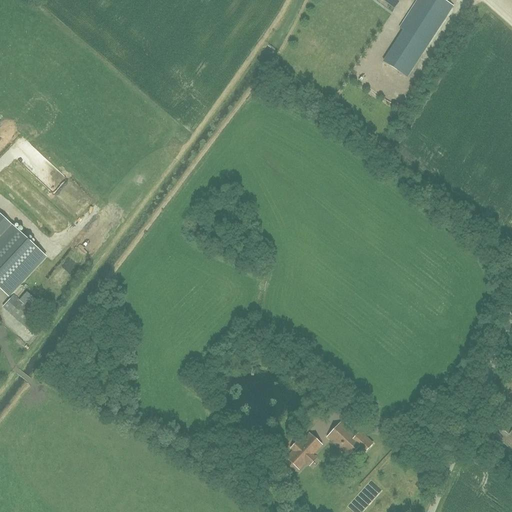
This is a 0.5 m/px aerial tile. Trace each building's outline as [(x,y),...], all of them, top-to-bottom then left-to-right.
[(401,0),(382,0),(395,9),(401,0)] [(426,47),(452,8),(441,0),(418,0),(399,28),(426,47)] [(410,80),(425,60),(410,49),(395,68),(410,80)] [(81,217),(94,202),(75,185),(62,199),(81,217)] [(4,244),(0,239),(0,289),(7,297),(8,297),(10,296),(45,258),(16,231),(4,244)] [(19,297),(7,310),(37,336),(48,323),(19,297)] [(511,452),(511,426),(506,421),(494,437),(511,452)] [(360,433),(355,438),(340,424),(328,438),(349,458),(358,448),(364,454),(372,445),(360,433)] [(287,459),(299,470),(306,462),(310,466),(316,459),(312,456),(317,450),(321,446),(318,442),(310,435),(309,434),(300,444),(297,442),(291,449),(294,451),(287,459)]
